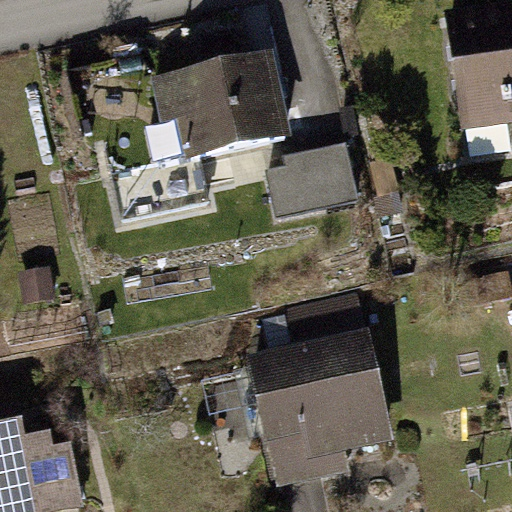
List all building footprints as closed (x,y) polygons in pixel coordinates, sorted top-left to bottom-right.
[(511,0),(497,0),(450,6),(465,134),(511,128),(511,0)] [(270,52),(159,79),(169,121),(190,116),(199,157),(289,135),(270,52)] [(350,143),(266,164),(281,224),(365,203),(350,143)] [(165,163),(127,169),(134,211),(172,205),(165,163)] [(270,351),(249,356),(278,492),(357,476),(352,455),(396,446),(364,295),(263,317),(270,351)] [(22,420),(0,424),(0,511),(88,511),(74,450),(60,453),(56,434),(27,441),(22,420)]
